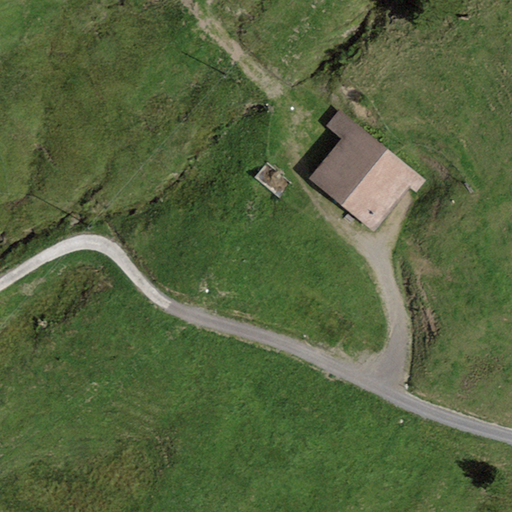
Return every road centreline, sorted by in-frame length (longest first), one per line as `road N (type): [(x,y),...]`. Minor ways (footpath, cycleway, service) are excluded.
road 1 (track): [(0,283),(66,245),(97,240),(183,313),(379,379),(440,418),(511,440)]
road 2 (track): [(379,379),(395,341),(395,294),(372,237)]
